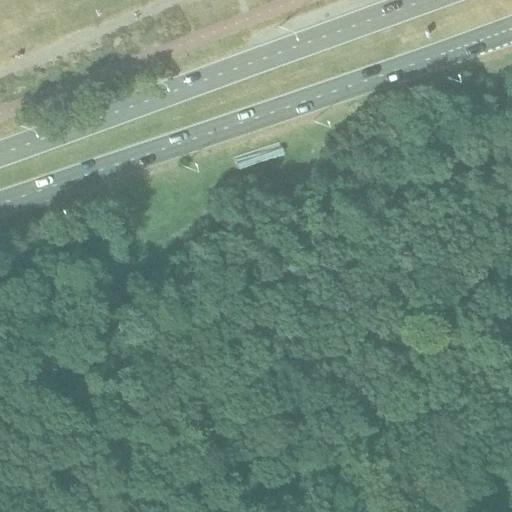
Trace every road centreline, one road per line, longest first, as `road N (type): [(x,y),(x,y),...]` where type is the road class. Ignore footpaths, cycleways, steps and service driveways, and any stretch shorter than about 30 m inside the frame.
road 1 (primary): [(0,207),(511,25)]
road 2 (primary): [(428,0),(0,155)]
